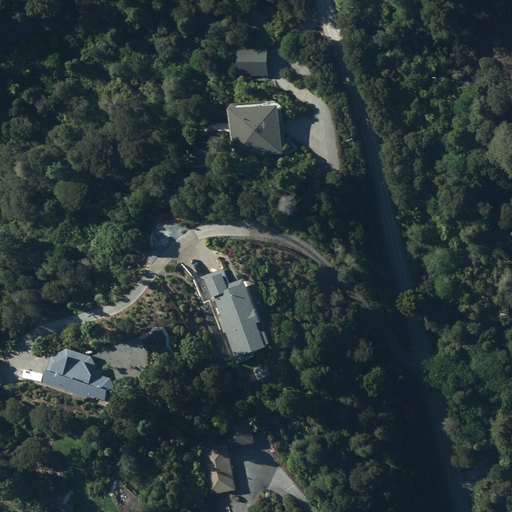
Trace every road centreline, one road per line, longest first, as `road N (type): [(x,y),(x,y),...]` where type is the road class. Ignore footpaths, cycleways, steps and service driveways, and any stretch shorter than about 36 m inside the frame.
road 1 (residential): [(462,511),(358,107),(321,0)]
road 2 (unknown): [(419,341),(296,227),(230,202),(191,202),(146,229),(105,273),(19,301)]
